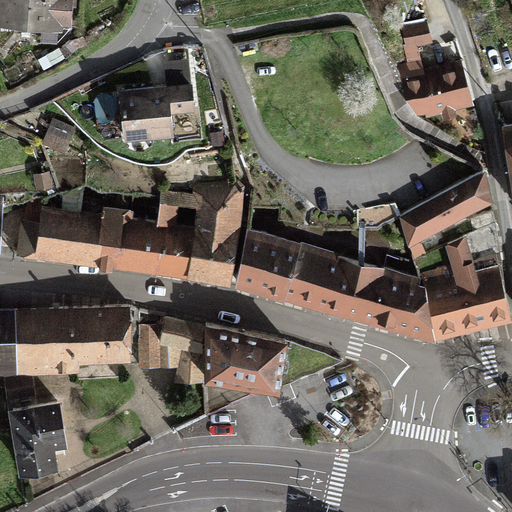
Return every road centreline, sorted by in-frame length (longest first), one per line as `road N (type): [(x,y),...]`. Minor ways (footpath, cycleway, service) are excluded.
road 1 (residential): [(0,269),(239,303),(356,340),(432,382)]
road 2 (unclassified): [(417,158),(348,183),(283,160),(256,136),(208,38),(150,4)]
road 3 (secondary): [(411,495),(340,475),(237,462),(193,467),(81,511)]
road 4 (residential): [(511,249),(483,79),(457,0)]
road 5 (residential): [(0,102),(122,45),(150,4)]
